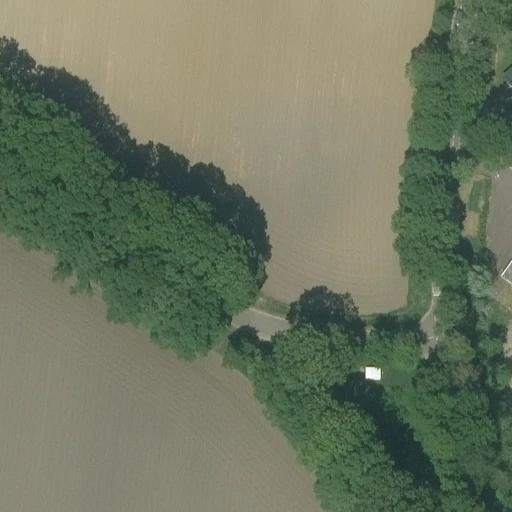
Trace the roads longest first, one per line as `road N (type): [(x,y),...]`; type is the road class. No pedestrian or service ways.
road 1 (unclassified): [(446,339),(295,336),(242,322),(0,158)]
road 2 (tertiary): [(446,339),(443,181),(467,0)]
road 3 (track): [(295,336),(287,367),(407,511)]
road 4 (tertiary): [(472,511),(446,339)]
